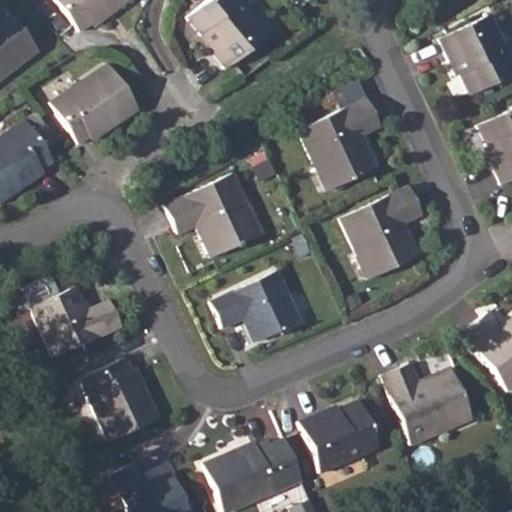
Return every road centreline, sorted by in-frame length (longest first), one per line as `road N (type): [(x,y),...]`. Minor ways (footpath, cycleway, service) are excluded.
road 1 (residential): [(108,209),(196,388),(246,401),(470,275),(474,241),(374,35),(379,0)]
road 2 (residential): [(108,209),(221,147),(185,91)]
